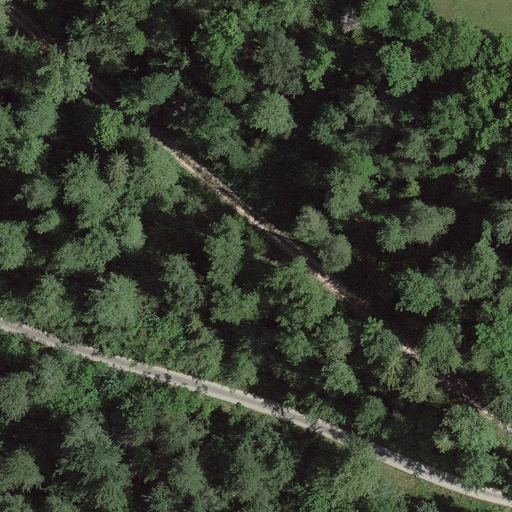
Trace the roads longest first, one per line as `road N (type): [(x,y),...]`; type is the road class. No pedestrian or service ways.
road 1 (track): [(511,425),(1,0)]
road 2 (track): [(0,321),(288,414),(511,501)]
